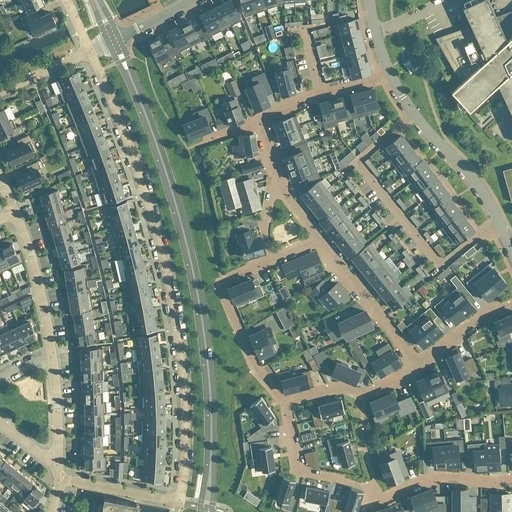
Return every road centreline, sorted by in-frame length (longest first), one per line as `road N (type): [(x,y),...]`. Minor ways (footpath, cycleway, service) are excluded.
road 1 (secondary): [(205,511),(209,418),(198,298),(158,150),(112,40)]
road 2 (residential): [(89,50),(145,193),(171,296),(183,377),(179,503)]
road 3 (residential): [(283,401),(297,473),(369,488),(375,501),(435,477),(511,480)]
road 4 (residential): [(390,76),(426,131),(476,183),(511,251)]
road 5 (residential): [(275,259),(221,287),(254,369),(283,401)]
road 6 (residential): [(319,239),(414,367)]
road 7 (residential): [(14,213),(51,354)]
road 8 (residential): [(414,367),(363,396),(340,387),(283,401)]
road 9 (residential): [(390,76),(319,92),(258,121)]
road 10 (residential): [(62,477),(179,503)]
